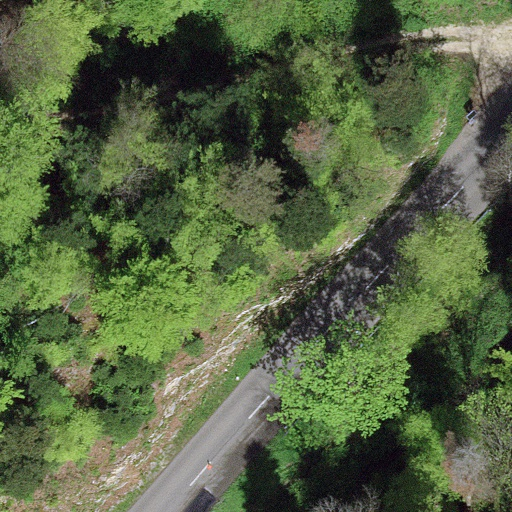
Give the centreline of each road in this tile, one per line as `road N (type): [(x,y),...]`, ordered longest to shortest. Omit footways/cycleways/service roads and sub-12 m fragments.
road 1 (track): [(511,20),(300,56),(35,124),(0,117)]
road 2 (tertiary): [(167,511),(511,136)]
